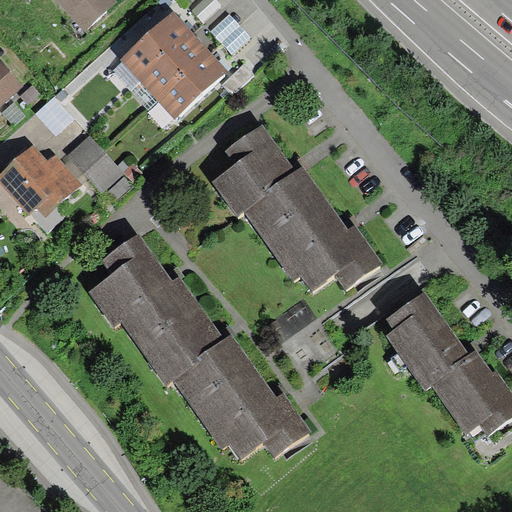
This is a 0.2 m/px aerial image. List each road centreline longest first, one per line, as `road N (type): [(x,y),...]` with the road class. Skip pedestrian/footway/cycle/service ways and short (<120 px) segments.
road 1 (residential): [(511,302),(263,0)]
road 2 (secondary): [(124,511),(0,369)]
road 3 (unknown): [(461,235),(346,321)]
road 4 (motorway): [(414,0),(511,81)]
